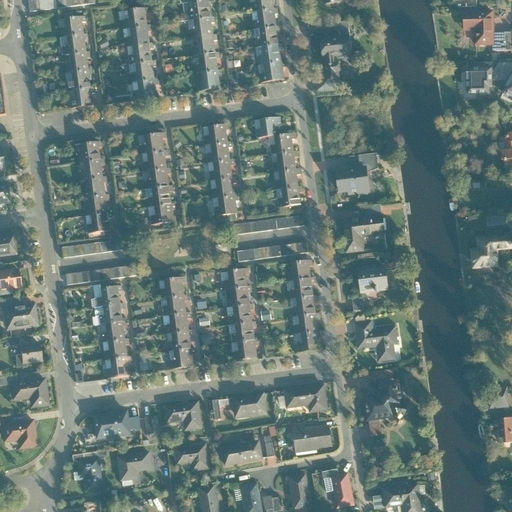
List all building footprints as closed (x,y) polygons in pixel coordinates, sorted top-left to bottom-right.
[(95,0),(37,0),(30,1),(32,12),(96,4),(95,0)] [(186,13),(187,20),(211,17),(209,6),(212,6),(211,0),(195,2),(194,0),(171,0),(172,6),(182,5),(183,13),(186,13)] [(248,0),(251,12),(273,9),(272,0),(248,0)] [(121,11),(123,29),(147,26),(145,15),(149,14),(148,8),(121,11)] [(251,12),(253,30),(276,27),(274,15),(278,15),(277,9),(273,9),(251,12)] [(463,13),(464,31),(465,31),(464,27),(475,26),(476,45),(492,45),(493,45),(493,33),(492,12),(463,13)] [(58,20),(60,38),(83,35),(82,23),(85,23),(84,17),(58,20)] [(214,17),(211,17),(187,20),(190,38),(212,35),(211,24),(215,24),(214,17)] [(339,38),(348,37),(347,22),(333,24),(334,31),(338,30),(339,38)] [(123,29),(126,47),(149,44),(148,32),(151,32),(150,25),(147,26),(123,29)] [(253,30),(255,49),(278,45),(277,36),(281,36),(279,27),(276,27),(253,30)] [(60,38),(62,56),(86,53),(84,41),(88,41),(87,34),(83,35),(60,38)] [(217,35),(212,35),(190,38),(192,56),(215,53),(213,42),(217,41),(217,35)] [(339,38),(319,40),(324,86),(340,84),(338,64),(331,65),(331,58),(350,56),(348,37),(339,38)] [(126,47),(128,65),(151,62),(150,50),(154,50),(153,43),(149,44),(126,47)] [(255,49),(258,67),(281,63),(279,51),(283,51),(282,45),(278,45),(255,49)] [(62,56),(65,74),(88,71),(87,59),(90,58),(89,52),(86,53),(62,56)] [(219,52),(215,53),(192,56),(194,75),(218,71),(216,60),(220,59),(219,52)] [(128,65),(131,84),(154,80),(152,68),(156,67),(155,61),(151,62),(128,65)] [(258,67),(260,85),(284,81),(282,69),(285,68),(284,62),(281,63),(258,67)] [(462,69),(462,81),(467,81),(467,94),(488,94),(488,86),(491,86),(491,75),(489,75),(489,69),(489,68),(489,62),(467,63),(467,69),(462,69)] [(65,74),(67,92),(91,89),(89,77),(92,77),(91,71),(88,71),(65,74)] [(221,71),(218,71),(194,75),(197,93),(220,90),(218,78),(222,77),(221,71)] [(511,75),(502,93),(511,98),(511,75)] [(131,84),(133,102),(156,99),(155,86),(158,86),(158,79),(154,80),(131,84)] [(67,92),(70,110),(93,107),(91,95),(95,94),(94,89),(91,89),(67,92)] [(273,138),(279,137),(277,125),(281,124),(280,119),(254,122),(256,140),(273,138)] [(202,128),(204,146),(227,143),(225,131),(229,130),(228,124),(202,128)] [(140,147),(141,154),(163,151),(162,140),(166,139),(165,134),(143,137),(144,146),(140,147)] [(270,156),(275,155),(293,153),(292,141),(295,140),(295,134),(279,137),(273,138),(274,147),(269,147),(270,156)] [(511,136),(496,136),(494,168),(511,169),(511,136)] [(74,146),(77,164),(100,161),(98,148),(102,148),(102,142),(74,146)] [(204,146),(207,164),(229,161),(228,149),(232,149),(231,142),(227,143),(204,146)] [(141,154),(143,173),(166,170),(163,151),(141,154)] [(273,174),(278,173),(296,171),(294,159),(298,158),(297,152),(293,153),(275,155),(276,165),(272,165),(273,174)] [(360,158),(362,170),(367,170),(367,172),(379,171),(377,155),(360,158)] [(77,164),(79,182),(102,178),(100,166),(105,166),(104,160),(100,161),(77,164)] [(207,164),(209,182),(232,179),(231,167),(234,166),(233,160),(229,161),(207,164)] [(143,173),(146,191),(169,188),(167,175),(170,175),(170,169),(166,170),(143,173)] [(276,192),(280,191),(299,189),(297,176),(300,176),(300,170),(296,171),(278,173),(279,182),(274,182),(276,192)] [(341,173),(344,196),(370,193),(367,172),(367,170),(362,170),(341,173)] [(79,182),(81,199),(104,196),(103,184),(107,184),(106,178),(102,178),(79,182)] [(209,182),(211,200),(235,197),(233,185),(237,184),(236,178),(232,179),(209,182)] [(7,183),(0,183),(0,205),(10,204),(7,183)] [(146,191),(148,209),(171,205),(169,194),(173,193),(172,188),(169,188),(146,191)] [(277,201),(278,209),(301,207),(299,194),(302,194),(302,188),(299,189),(280,191),(281,200),(277,201)] [(81,199),(84,218),(107,215),(105,203),(109,202),(108,196),(104,196),(81,199)] [(211,200),(214,218),(238,215),(236,203),(239,202),(238,196),(235,197),(211,200)] [(148,209),(151,227),(173,224),(172,211),(175,211),(174,205),(171,205),(148,209)] [(84,218),(87,236),(110,233),(108,220),(111,219),(111,214),(107,215),(84,218)] [(304,216),(235,225),(237,235),(305,226),(304,216)] [(382,216),(341,221),(344,255),(364,253),(362,238),(384,236),(382,216)] [(483,229),(464,251),(489,274),(509,252),(483,229)] [(14,234),(0,236),(0,257),(17,255),(14,234)] [(122,238),(61,246),(62,258),(123,251),(122,238)] [(308,242),(238,251),(239,262),(309,253),(308,242)] [(285,264),(287,282),(310,279),(309,268),(312,267),(311,260),(285,264)] [(137,265),(64,274),(65,285),(138,276),(137,265)] [(384,268),(358,270),(360,295),(387,292),(384,268)] [(19,270),(0,271),(0,291),(0,292),(21,289),(19,270)] [(222,274),(224,292),(247,288),(245,276),(249,276),(248,270),(222,274)] [(158,281),(160,299),(183,296),(182,285),(185,284),(184,277),(158,281)] [(287,282),(290,300),(313,297),(312,285),(315,285),(314,278),(310,279),(287,282)] [(121,293),(120,287),(95,290),(97,307),(121,304),(119,293),(121,293)] [(224,292),(227,309),(249,306),(248,294),(251,294),(250,288),(247,288),(224,292)] [(160,299),(163,318),(186,314),(184,302),(188,302),(187,296),(183,296),(160,299)] [(290,300),(292,319),(315,315),(314,303),(317,303),(316,296),(313,297),(290,300)] [(364,299),(354,300),(355,312),(365,311),(364,299)] [(2,309),(20,306),(19,300),(0,302),(0,310),(2,310),(2,309)] [(123,304),(121,304),(97,307),(99,326),(123,323),(122,311),(124,311),(123,304)] [(2,310),(5,333),(39,329),(36,305),(20,306),(2,309),(2,310)] [(227,309),(229,327),(252,324),(250,312),(253,312),(252,306),(249,306),(227,309)] [(262,312),(262,320),(270,319),(270,311),(262,312)] [(163,318),(166,336),(189,332),(187,320),(190,320),(189,314),(186,314),(163,318)] [(292,319),(295,337),(318,333),(316,321),(319,320),(319,315),(315,315),(292,319)] [(126,322),(123,323),(99,326),(102,344),(125,341),(124,329),(126,328),(126,322)] [(398,346),(395,328),(373,331),(372,322),(353,325),(357,352),(376,349),(377,364),(396,362),(394,347),(398,346)] [(229,327),(232,345),(255,342),(253,330),(256,329),(255,323),(252,324),(229,327)] [(166,336),(168,354),(192,350),(190,338),(193,338),(192,332),(189,332),(166,336)] [(295,337),(298,355),(321,352),(319,339),(322,339),(321,333),(318,333),(295,337)] [(19,338),(5,340),(6,348),(20,346),(19,338)] [(128,340),(125,341),(102,344),(104,362),(128,359),(126,347),(129,346),(128,340)] [(232,345),(234,364),(257,360),(256,347),(258,347),(258,341),(255,342),(232,345)] [(42,364),(39,345),(19,348),(22,367),(42,364)] [(168,354),(171,372),(194,369),(193,356),(195,355),(194,350),(192,350),(168,354)] [(131,359),(128,359),(104,362),(106,381),(130,377),(129,364),(132,364),(131,359)] [(375,384),(379,384),(378,379),(395,376),(394,369),(373,371),(375,384)] [(376,395),(365,396),(367,420),(395,417),(398,420),(409,405),(407,403),(403,375),(395,376),(378,379),(379,384),(379,389),(376,395)] [(9,384),(17,383),(16,377),(0,379),(0,387),(9,386),(9,384)] [(50,408),(46,379),(17,383),(9,384),(9,386),(11,403),(29,401),(30,410),(50,408)] [(326,384),(284,389),(287,408),(309,405),(310,412),(330,410),(326,384)] [(509,406),(507,386),(491,387),(493,407),(509,406)] [(268,414),(265,392),(233,396),(236,418),(268,414)] [(222,418),(219,399),(213,400),(215,419),(222,418)] [(164,405),(165,411),(166,424),(184,421),(186,431),(203,429),(200,401),(164,405)] [(129,409),(94,414),(97,439),(132,434),(129,409)] [(154,433),(152,416),(145,417),(147,434),(154,433)] [(1,425),(12,424),(11,419),(0,420),(0,427),(1,427),(1,425)] [(511,419),(502,420),(504,447),(511,445),(511,419)] [(12,424),(1,425),(1,427),(3,444),(17,443),(18,452),(38,449),(34,421),(12,424)] [(306,422),(292,425),(296,453),(318,450),(318,448),(334,446),(331,424),(306,428),(306,422)] [(275,456),(271,435),(265,437),(269,457),(275,456)] [(261,439),(221,447),(225,466),(264,459),(261,439)] [(205,446),(175,450),(177,466),(191,464),(197,463),(198,471),(208,469),(205,446)] [(153,451),(117,456),(121,481),(140,479),(139,471),(155,469),(153,451)] [(99,452),(73,455),(74,461),(76,460),(79,478),(84,477),(86,492),(105,490),(99,452)] [(431,455),(421,455),(422,468),(432,467),(431,455)] [(356,505),(349,472),(331,476),(338,509),(356,505)] [(313,506),(307,473),(289,476),(294,509),(313,506)] [(223,474),(210,476),(211,483),(224,481),(223,474)] [(263,511),(258,482),(241,485),(245,511),(263,511)] [(403,506),(403,511),(424,511),(421,483),(384,487),(386,508),(403,506)] [(221,511),(216,484),(198,487),(202,511),(221,511)] [(283,510),(280,497),(272,499),(275,509),(275,511),(283,510)] [(84,503),(85,510),(90,509),(90,510),(99,509),(97,500),(84,503)]
